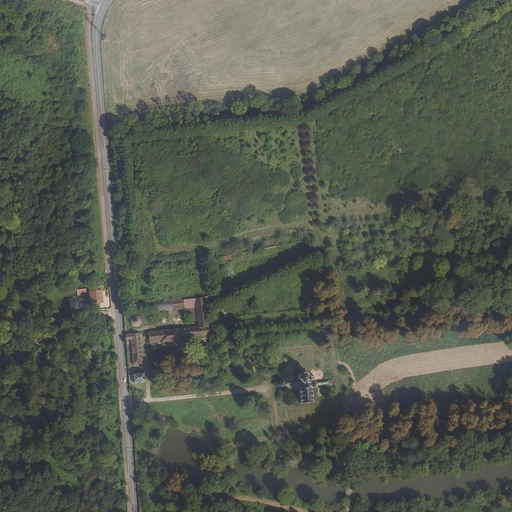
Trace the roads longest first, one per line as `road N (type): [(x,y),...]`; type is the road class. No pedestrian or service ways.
road 1 (tertiary): [(103,5),(94,47),(132,511)]
road 2 (track): [(274,432),(340,426),(331,345),(266,351),(270,388)]
